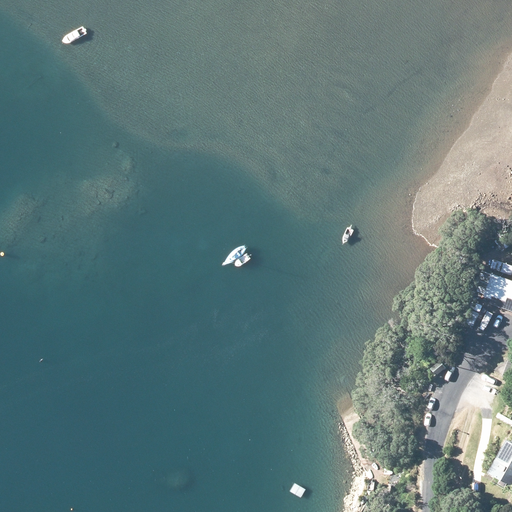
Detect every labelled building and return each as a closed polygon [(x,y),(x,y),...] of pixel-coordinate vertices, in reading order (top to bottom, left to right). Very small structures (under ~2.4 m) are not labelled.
[(511,235),(508,230),(494,241),(502,252),(511,244),(511,235)] [(492,268),(511,274),(511,265),(494,260),(492,268)] [(511,278),(495,272),(495,273),(486,270),(478,292),(494,298),(492,303),(505,308),(506,305),(511,306),(511,278)] [(472,327),(479,312),(470,308),(464,324),(472,327)] [(439,376),(448,368),(442,360),(432,369),(439,376)] [(511,440),(508,438),(489,472),(511,485),(511,440)] [(401,501),(402,484),(392,484),(391,501),(401,501)]
